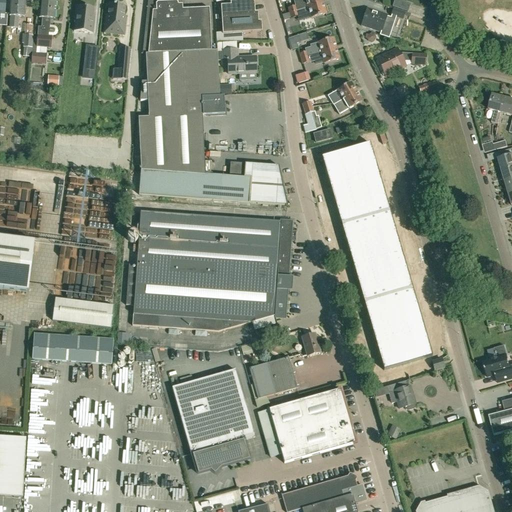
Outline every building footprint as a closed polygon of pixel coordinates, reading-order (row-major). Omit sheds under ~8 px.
[(24,17),(25,0),(10,0),(9,16),(11,16),(10,26),(17,27),(18,17),(24,17)] [(255,13),(254,4),(252,0),(239,0),(240,1),(230,2),(230,5),(221,6),(223,34),(222,34),(222,41),(242,41),(242,33),(262,32),(261,22),(258,22),(258,12),(255,13)] [(300,10),(308,8),(323,3),(322,0),(294,0),(296,6),(288,8),(290,13),(297,11),(300,10)] [(408,12),(410,4),(397,0),(394,0),(392,7),(408,12)] [(32,57),(31,63),(46,64),(47,54),(40,53),(40,47),(51,48),(52,37),(48,37),(48,35),(52,36),(54,35),(56,34),(57,31),(56,29),(55,27),(53,26),(49,26),(50,19),(54,19),(56,2),(41,1),(39,18),(42,18),(41,28),(39,27),(38,37),(33,37),(33,48),(32,57)] [(211,51),(211,41),(209,8),(183,9),(182,4),(178,4),(178,3),(176,1),(157,2),(156,3),(156,11),(153,11),(150,38),(144,37),(142,53),(211,51)] [(311,18),(326,14),(323,3),(308,8),(311,18)] [(105,21),(104,34),(124,36),(126,17),(124,16),(125,7),(116,6),(116,5),(113,4),(113,5),(109,5),(107,22),(105,21)] [(92,24),(93,8),(77,6),(74,32),(92,34),(93,24),(92,24)] [(367,8),(361,26),(381,33),(382,32),(387,15),(367,8)] [(403,21),(406,13),(393,8),(390,16),(403,21)] [(289,39),(291,46),(309,40),(307,33),(289,39)] [(24,47),(23,57),(32,57),(33,48),(32,48),(33,35),(24,34),(23,47),(24,47)] [(309,56),(309,57),(321,54),(336,49),(333,38),(318,43),(311,45),(312,46),(306,48),(307,51),(309,56)] [(237,58),(237,49),(223,50),(223,51),(217,51),(218,60),(223,60),(223,61),(228,61),(228,74),(256,73),(256,57),(237,58)] [(321,54),(309,57),(310,61),(315,60),(316,64),(324,62),(324,64),(339,59),(336,49),(321,54)] [(401,55),(397,49),(391,52),(394,59),(393,59),(395,61),(391,63),(395,73),(407,67),(404,62),(406,62),(411,62),(411,65),(425,66),(426,56),(402,54),(401,55)] [(218,60),(217,51),(211,51),(142,53),(142,55),(146,55),(147,82),(142,82),(140,101),(148,100),(149,117),(138,118),(141,171),(139,195),(287,205),(278,166),(230,162),(230,176),(205,175),(202,115),(203,115),(225,114),(224,96),(219,96),(219,86),(218,60)] [(386,77),(395,73),(391,63),(395,61),(393,59),(394,59),(391,52),(376,59),(386,77)] [(85,56),(83,76),(95,77),(97,58),(85,56)] [(302,64),(311,62),(310,61),(309,57),(309,56),(300,59),(302,64)] [(112,77),(127,78),(129,58),(119,57),(118,69),(113,68),(112,77)] [(321,80),(332,78),(330,72),(320,74),(321,80)] [(320,84),(322,89),(339,81),(336,76),(320,84)] [(61,86),(62,81),(56,80),(56,77),(48,77),(47,86),(55,86),(61,86)] [(425,93),(439,88),(437,81),(423,85),(425,93)] [(333,104),(338,103),(357,92),(351,83),(338,90),(341,95),(331,101),(333,104)] [(392,103),(393,103),(401,99),(395,88),(387,92),(389,97),(392,103)] [(349,109),(362,102),(357,92),(338,103),(333,104),(333,105),(339,115),(349,109)] [(494,112),(491,123),(498,125),(501,113),(505,98),(492,95),(489,110),(494,112)] [(511,116),(511,100),(505,98),(501,113),(511,116)] [(305,109),(313,107),(320,106),(318,99),(311,101),(311,102),(303,104),(305,109)] [(316,130),(316,129),(321,127),(318,116),(316,117),(315,112),(314,112),(313,107),(321,106),(320,106),(313,107),(305,109),(306,114),(305,115),(307,125),(303,126),(305,133),(316,130)] [(338,134),(348,131),(346,126),(336,129),(338,134)] [(316,143),(333,138),(330,129),(314,134),(316,143)] [(495,151),(507,147),(505,141),(493,145),(495,151)] [(370,143),(322,157),(384,370),(432,356),(370,143)] [(511,149),(502,152),(503,158),(497,159),(501,171),(511,167),(511,149)] [(504,182),(511,179),(511,167),(501,171),(504,182)] [(400,194),(390,196),(392,202),(401,201),(400,194)] [(394,212),(404,210),(402,203),(393,205),(394,212)] [(281,222),(141,212),(137,266),(129,265),(126,305),(134,306),(132,326),(218,332),(248,323),(250,323),(275,316),(275,312),(285,313),(287,290),(276,289),(277,277),(288,278),(292,222),(281,221),(281,222)] [(0,287),(28,291),(34,242),(0,237),(0,287)] [(415,273),(428,339),(444,336),(431,270),(415,273)] [(111,328),(114,306),(55,299),(52,320),(111,328)] [(32,359),(51,360),(112,365),(113,340),(53,336),(34,334),(32,359)] [(307,356),(320,353),(315,334),(302,338),(307,356)] [(241,348),(243,356),(252,353),(250,345),(241,348)] [(483,363),(487,377),(495,375),(497,383),(507,380),(511,378),(511,364),(510,365),(507,356),(504,346),(494,349),(496,357),(491,358),(490,360),(491,361),(483,363)] [(257,399),(297,388),(288,358),(249,369),(257,399)] [(435,370),(444,367),(441,359),(432,362),(435,370)] [(248,456),(244,440),(255,437),(236,370),(172,388),(191,455),(192,455),(197,470),(248,456)] [(77,378),(76,386),(89,387),(89,379),(77,378)] [(388,387),(387,387),(392,404),(398,402),(400,409),(405,407),(406,410),(408,411),(414,409),(415,407),(414,405),(415,404),(408,381),(408,380),(388,386),(388,387)] [(258,413),(265,440),(277,437),(348,416),(341,390),(269,410),(258,413)] [(494,435),(511,429),(511,398),(502,401),(505,411),(489,416),(494,435)] [(277,437),(265,440),(270,457),(281,453),(284,463),(356,443),(348,416),(277,437)] [(451,417),(441,420),(442,426),(453,423),(451,417)] [(390,428),(387,436),(396,440),(399,433),(390,428)] [(0,496),(23,497),(26,438),(0,436),(0,496)] [(356,487),(354,479),(349,476),(281,496),(286,511),(291,511),(301,509),(302,511),(357,511),(355,504),(366,500),(362,485),(356,487)] [(492,511),(487,493),(479,488),(422,504),(417,511),(492,511)]
